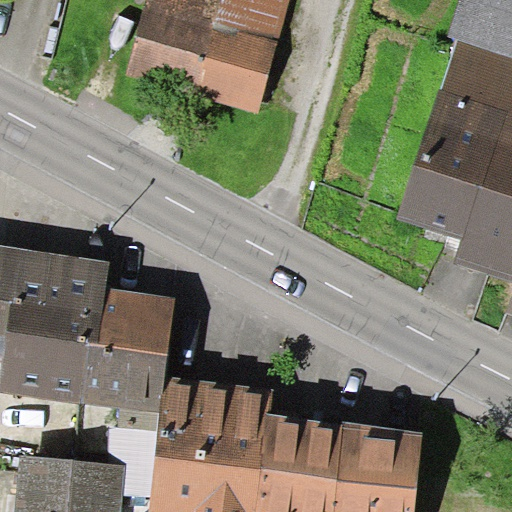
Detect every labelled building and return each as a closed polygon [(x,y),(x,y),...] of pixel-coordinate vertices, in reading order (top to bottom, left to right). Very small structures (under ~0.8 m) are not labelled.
[(270,51),(281,0),(144,0),(124,72),(249,108),(266,50),(270,51)] [(511,0),(469,0),(398,218),(511,254),(511,0)] [(0,387),(78,400),(97,301),(101,277),(0,261),(0,387)] [(109,485),(108,498),(109,499),(148,502),(149,501),(163,351),(167,310),(97,301),(78,400),(124,407),(120,434),(110,432),(109,458),(109,485)] [(149,501),(252,511),(261,427),(264,402),(161,388),(166,351),(163,351),(149,501)] [(331,511),(340,439),(261,427),(252,511),(331,511)] [(407,511),(414,448),(340,439),(331,511),(407,511)] [(108,511),(109,499),(108,498),(109,485),(23,476),(19,511),(108,511)]
